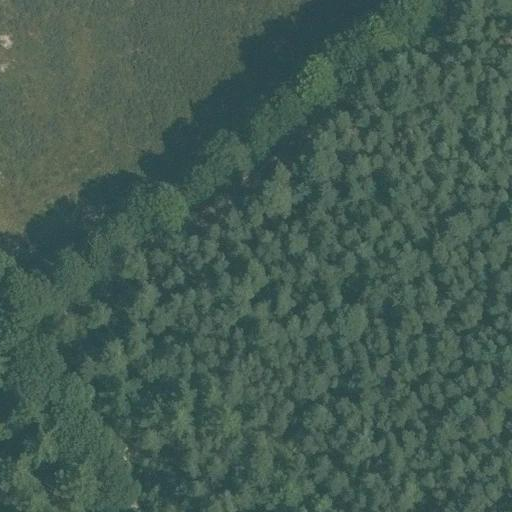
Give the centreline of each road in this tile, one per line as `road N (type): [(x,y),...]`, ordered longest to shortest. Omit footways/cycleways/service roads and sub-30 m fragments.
road 1 (track): [(27,334),(388,70)]
road 2 (track): [(139,511),(57,396),(27,334)]
